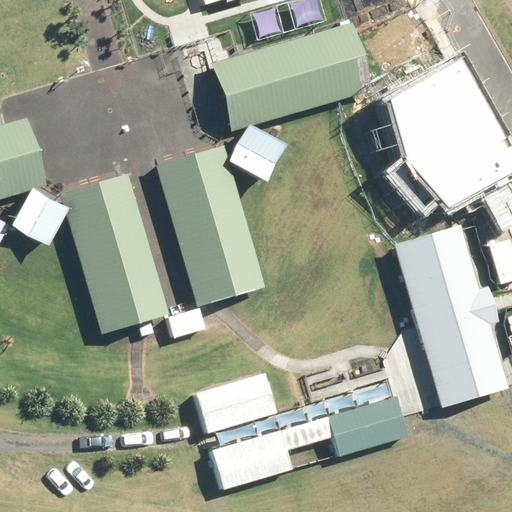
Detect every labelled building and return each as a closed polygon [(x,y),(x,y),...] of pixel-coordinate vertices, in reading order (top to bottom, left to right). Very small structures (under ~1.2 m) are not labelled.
[(343,21),(203,61),(223,131),(363,91),(343,21)] [(17,120),(0,124),(0,199),(37,189),(17,120)] [(256,289),(216,151),(155,168),(195,306),(256,289)] [(159,316),(119,178),(55,196),(95,335),(159,316)] [(500,389),(452,226),(384,245),(431,409),(500,389)]
